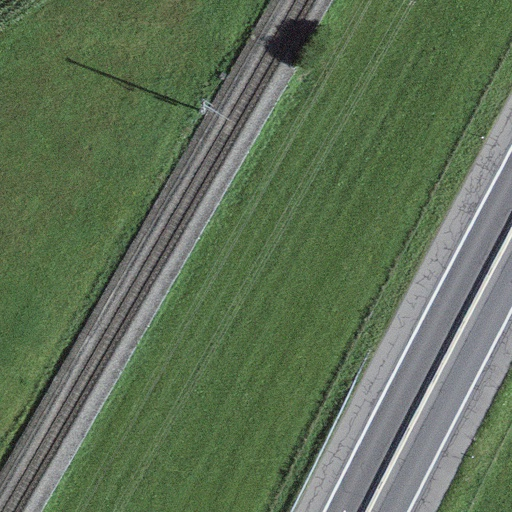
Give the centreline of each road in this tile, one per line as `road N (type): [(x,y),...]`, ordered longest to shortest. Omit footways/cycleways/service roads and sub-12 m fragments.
road 1 (trunk): [(511,191),(347,511)]
road 2 (trunk): [(392,511),(511,279)]
